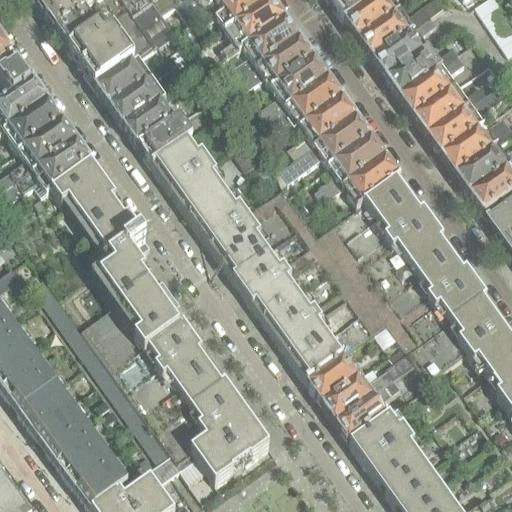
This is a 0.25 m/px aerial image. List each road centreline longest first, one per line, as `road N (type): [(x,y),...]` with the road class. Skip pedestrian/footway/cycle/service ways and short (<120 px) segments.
road 1 (residential): [(0,8),(360,511)]
road 2 (residential): [(511,305),(289,0)]
